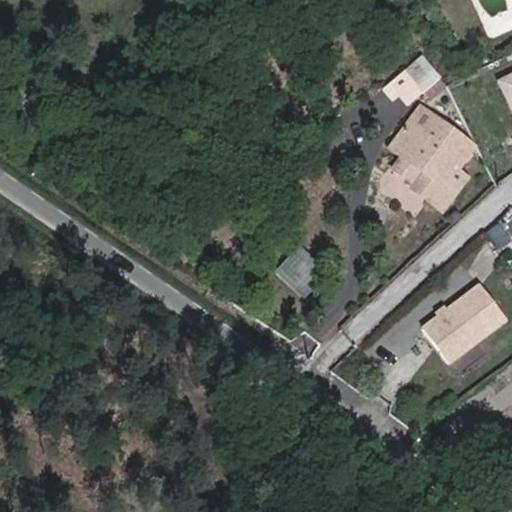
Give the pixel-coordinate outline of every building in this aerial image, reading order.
[(263,0),(269,12),(289,4),(287,0),(263,0)] [(448,75),(427,57),(414,74),(436,91),(448,75)] [(511,71),(497,79),(511,111),(511,71)] [(499,105),(472,115),(484,148),(511,138),(499,105)] [(412,184),(424,167),(438,176),(426,193),(444,204),(464,174),(455,168),(472,143),(433,117),(423,132),(411,124),(395,148),(400,151),(387,167),(412,184)] [(438,176),(424,167),(412,184),(426,193),(438,176)] [(293,243),(287,251),(319,272),(324,265),(293,243)] [(319,272),(287,251),(276,267),(307,289),(319,272)] [(509,322),(480,282),(419,327),(449,367),(509,322)] [(511,435),(511,402),(496,415),(511,435)]
